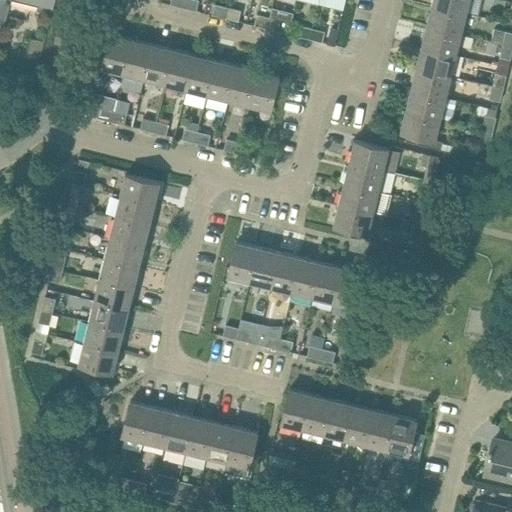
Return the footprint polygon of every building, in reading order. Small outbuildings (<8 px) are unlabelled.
[(17,0),(36,5),(35,11),(49,14),(52,0),(17,0)] [(197,0),(184,0),(182,7),(196,11),(199,0),(197,0)] [(225,18),(238,21),(244,0),(241,0),(229,0),(228,8),(227,7),(225,18)] [(432,0),(431,5),(466,14),(469,0),(432,0)] [(213,15),(225,18),(227,7),(215,4),(213,15)] [(431,5),(426,26),(461,35),(466,14),(431,5)] [(270,18),(267,29),(280,32),(289,34),(294,13),(273,7),(270,18)] [(254,25),(267,29),(270,18),(257,15),(254,25)] [(296,36),(309,39),(312,28),(299,25),(296,36)] [(426,26),(421,47),(456,56),(461,35),(426,26)] [(312,28),(309,39),(322,42),(325,32),(312,28)] [(511,32),(506,31),(502,45),(511,46),(511,32)] [(101,68),(122,73),(131,38),(110,33),(101,68)] [(122,73),(144,79),(152,44),(131,38),(122,73)] [(144,79),(165,84),(173,49),(152,44),(144,79)] [(511,52),(511,46),(502,45),(499,57),(510,60),(511,52)] [(421,47),(416,68),(451,76),(456,56),(421,47)] [(165,84),(186,89),(195,54),(173,49),(165,84)] [(186,89),(207,94),(216,60),(195,54),(186,89)] [(207,94),(228,100),(237,65),(216,60),(207,94)] [(228,100),(250,105),(258,70),(237,65),(228,100)] [(416,68),(411,89),(446,97),(451,76),(416,68)] [(258,70),(250,105),(271,110),(280,76),(258,70)] [(495,73),(492,86),(503,89),(506,76),(495,73)] [(492,86),(489,99),(500,102),(503,89),(492,86)] [(411,89),(406,110),(441,118),(446,97),(411,89)] [(101,107),(98,118),(110,121),(115,103),(116,98),(105,96),(102,108),(101,107)] [(115,103),(110,121),(124,125),(128,106),(115,103)] [(140,129),(153,132),(155,121),(154,121),(157,108),(146,105),(140,129)] [(435,140),(441,118),(406,110),(400,132),(407,133),(405,141),(440,150),(442,142),(435,140)] [(485,115),(482,129),(493,131),(496,118),(485,115)] [(155,121),(153,132),(166,135),(168,124),(155,121)] [(185,128),(182,139),(195,142),(198,132),(200,124),(187,121),(185,128)] [(372,126),(370,137),(381,140),(384,128),(372,126)] [(482,129),(479,141),(490,144),(493,131),(482,129)] [(198,132),(195,142),(208,146),(210,135),(198,132)] [(224,150),(238,153),(240,142),(227,139),(224,150)] [(349,162),(383,170),(395,173),(400,151),(354,140),(349,162)] [(240,142),(238,153),(250,156),(252,145),(240,142)] [(423,153),(420,165),(427,167),(423,180),(434,182),(439,161),(440,157),(423,153)] [(349,162),(344,183),(378,191),(383,170),(349,162)] [(76,171),(72,184),(83,186),(86,174),(76,171)] [(125,173),(120,195),(155,204),(160,182),(125,173)] [(423,180),(418,201),(429,203),(434,182),(423,180)] [(344,183),(338,204),(373,212),(378,191),(344,183)] [(72,184),(69,196),(80,199),(83,186),(72,184)] [(120,195),(115,216),(150,225),(155,204),(120,195)] [(418,201),(413,222),(424,224),(429,203),(418,201)] [(373,212),(338,204),(333,226),(368,234),(373,212)] [(65,213),(62,226),(73,228),(76,215),(65,213)] [(115,216),(110,237),(144,246),(150,225),(115,216)] [(424,224),(413,222),(410,235),(421,237),(424,224)] [(62,226),(59,238),(70,241),(73,228),(62,226)] [(110,237),(104,258),(139,267),(144,246),(110,237)] [(228,276),(249,281),(257,246),(236,241),(228,276)] [(249,281),(270,286),(279,251),(257,246),(249,281)] [(270,286),(291,291),(300,257),(279,251),(270,286)] [(55,255),(52,268),(62,270),(66,257),(55,255)] [(291,291),(313,297),(321,262),(300,257),(291,291)] [(104,258),(99,279),(134,288),(139,267),(104,258)] [(313,297),(334,302),(343,267),(321,262),(313,297)] [(343,267),(334,302),(355,307),(364,272),(343,267)] [(62,270),(52,268),(49,280),(59,283),(62,270)] [(99,279),(94,301),(129,309),(134,288),(99,279)] [(45,297),(42,310),(52,312),(55,299),(45,297)] [(94,301),(89,322),(124,330),(129,309),(94,301)] [(52,312),(42,310),(38,322),(49,325),(52,312)] [(89,322),(84,343),(118,351),(124,330),(89,322)] [(259,333),(257,344),(277,349),(280,338),(283,327),(270,326),(262,324),(261,324),(259,333)] [(223,336),(235,338),(237,328),(226,325),(223,336)] [(237,328),(235,338),(249,342),(251,331),(237,328)] [(30,356),(41,359),(47,333),(36,331),(30,356)] [(321,359),(323,349),(326,338),(312,334),(307,356),(321,359)] [(280,338),(277,349),(291,352),(293,341),(280,338)] [(118,351),(84,343),(78,364),(113,373),(118,351)] [(323,349),(321,359),(332,362),(335,352),(323,349)] [(281,423),(302,428),(311,394),(289,388),(281,423)] [(302,428),(323,434),(332,399),(311,394),(302,428)] [(323,434),(345,439),(353,404),(332,399),(323,434)] [(121,435),(143,440),(152,406),(130,401),(121,435)] [(345,439),(366,444),(374,409),(353,404),(345,439)] [(143,440),(164,446),(173,411),(152,406),(143,440)] [(374,409),(366,444),(387,449),(396,414),(374,409)] [(164,446),(185,451),(194,416),(173,411),(164,446)] [(387,449),(385,458),(406,464),(418,467),(426,434),(414,431),(417,420),(396,414),(387,449)] [(185,451),(206,456),(215,421),(194,416),(185,451)] [(206,456),(227,461),(236,426),(215,421),(206,456)] [(227,461),(224,473),(246,478),(249,466),(258,432),(236,426),(227,461)] [(504,477),(511,478),(511,443),(494,439),(491,450),(490,449),(484,472),(504,477)] [(291,479),(293,469),(296,455),(272,450),(266,474),(291,479)] [(322,476),(320,486),(332,489),(335,479),(341,455),(332,452),(325,476),(322,476)] [(293,469),(291,479),(303,482),(306,472),(293,469)] [(118,488),(131,491),(133,480),(121,477),(118,488)] [(335,479),(332,489),(345,493),(348,482),(335,479)] [(133,480),(131,491),(144,494),(147,484),(133,480)] [(155,486),(152,496),(173,501),(176,491),(155,486)] [(361,497),(375,500),(378,489),(364,486),(361,497)] [(378,489),(375,500),(396,505),(399,494),(378,489)] [(202,509),(215,511),(218,501),(217,501),(219,493),(207,490),(202,509)] [(176,491),(173,501),(186,505),(189,494),(176,491)] [(511,511),(511,496),(508,508),(477,500),(474,511),(511,511)] [(218,501),(215,511),(228,511),(230,504),(218,501)]
